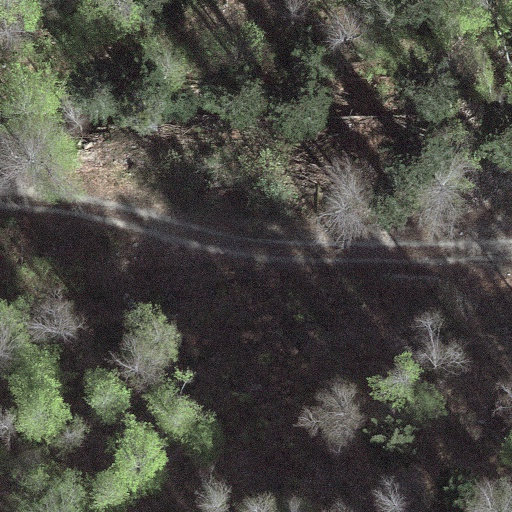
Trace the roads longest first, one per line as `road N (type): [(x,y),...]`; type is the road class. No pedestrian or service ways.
road 1 (track): [(0,214),(511,226)]
road 2 (track): [(0,93),(241,0)]
